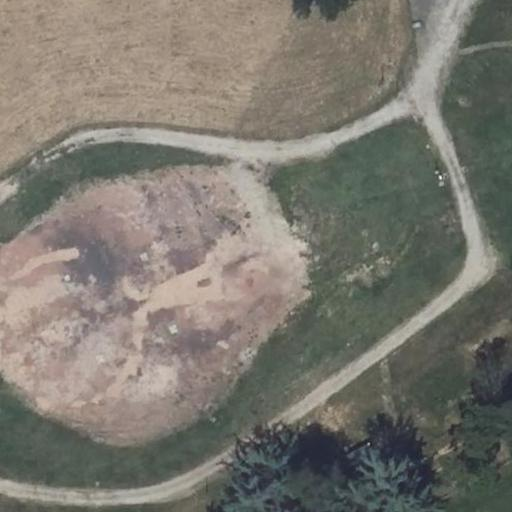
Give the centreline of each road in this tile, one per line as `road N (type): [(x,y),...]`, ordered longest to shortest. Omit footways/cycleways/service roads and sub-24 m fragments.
road 1 (track): [(468,0),(427,99),(480,271),(191,488),(47,491),(0,484)]
road 2 (track): [(0,193),(77,140),(149,131),(243,151),(348,133),(427,99)]
